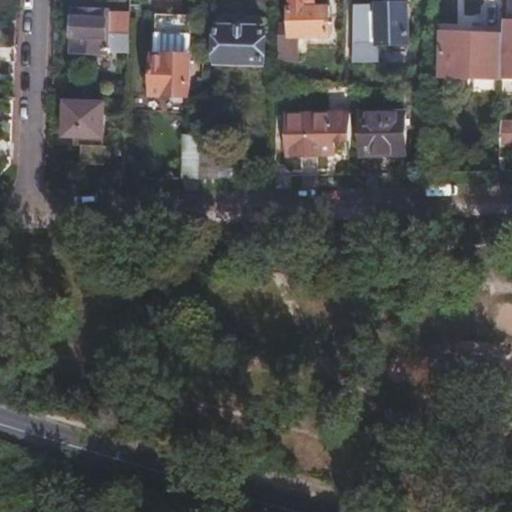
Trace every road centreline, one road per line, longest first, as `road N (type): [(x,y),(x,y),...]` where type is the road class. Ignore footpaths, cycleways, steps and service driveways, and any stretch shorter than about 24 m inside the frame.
road 1 (residential): [(29,200),(511,188)]
road 2 (tertiary): [(274,511),(0,429)]
road 3 (residential): [(37,0),(29,200)]
